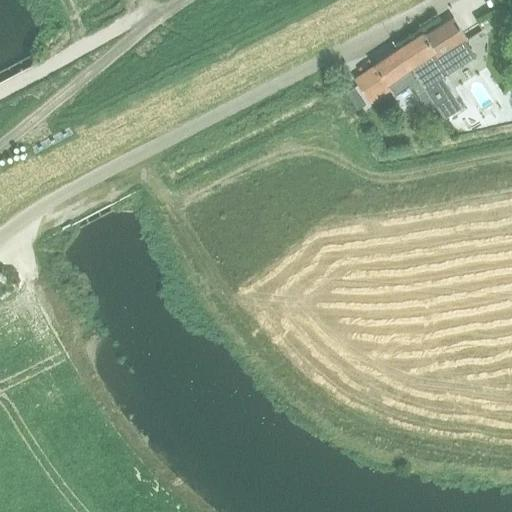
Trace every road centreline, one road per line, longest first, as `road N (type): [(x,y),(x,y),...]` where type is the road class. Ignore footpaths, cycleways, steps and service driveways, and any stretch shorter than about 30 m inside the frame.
road 1 (unclassified): [(0,238),(45,203),(447,0)]
road 2 (track): [(0,93),(155,14)]
